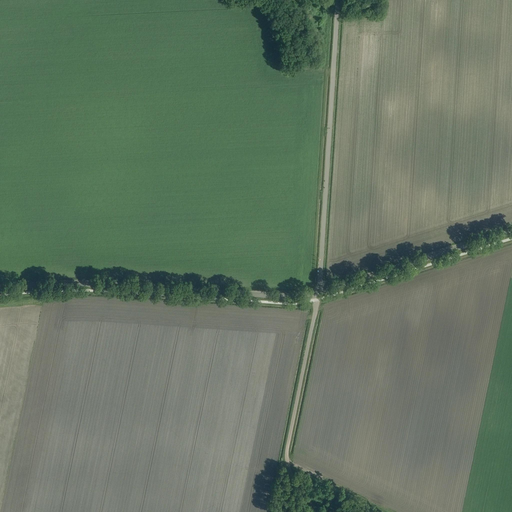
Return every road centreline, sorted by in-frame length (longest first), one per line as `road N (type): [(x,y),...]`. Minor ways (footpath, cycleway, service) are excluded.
road 1 (tertiary): [(0,288),(319,291)]
road 2 (unclassified): [(319,291),(337,0)]
road 3 (unclassified): [(314,511),(286,454),(319,291)]
road 4 (tertiary): [(319,291),(511,230)]
